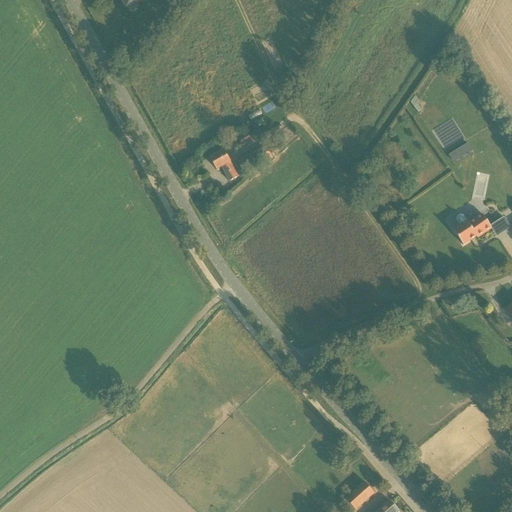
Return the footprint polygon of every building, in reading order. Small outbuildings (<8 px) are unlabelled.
[(121,0),(126,8),(127,8),(127,7),(129,11),(131,12),(133,12),(135,11),(136,9),(136,7),(135,3),(140,0),(140,1),(141,0),(140,0),(121,0)] [(420,110),(416,104),(419,101),(415,96),(410,103),(413,106),(417,112),(420,110)] [(253,141),(248,132),(237,138),(237,139),(242,147),(253,141)] [(244,174),(273,159),(265,145),(237,161),(244,174)] [(238,177),(223,151),(210,158),(217,170),(222,167),(230,182),(238,177)] [(456,151),(450,155),(454,162),(460,158),(456,151)] [(492,229),(486,220),(482,214),(468,224),(466,222),(463,216),(459,216),(457,217),(456,221),(459,226),(453,230),(463,245),(477,237),(478,238),(492,229)] [(365,483),(346,500),(355,510),(355,511),(374,493),(365,483)] [(382,507),(376,511),(397,511),(399,511),(389,500),(382,507)]
